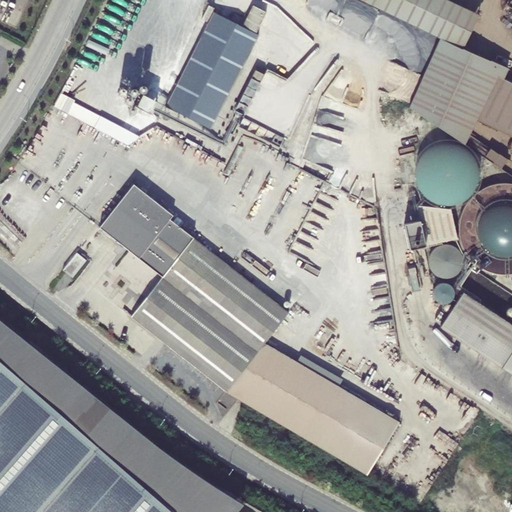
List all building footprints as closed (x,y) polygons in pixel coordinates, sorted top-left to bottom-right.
[(359,0),(439,39),(461,49),(478,15),(447,0),(359,0)] [(252,5),(242,25),(256,32),(266,12),(252,5)] [(259,34),(213,12),(165,107),(210,130),(259,34)] [(507,70),(461,49),(439,39),(409,107),(464,145),(476,120),(511,137),(511,82),(503,78),(507,70)] [(75,100),(62,93),(55,106),(68,113),(75,100)] [(491,147),(485,156),(501,168),(508,158),(491,147)] [(162,276),(193,237),(170,219),(173,215),(134,184),(99,227),(162,276)] [(450,209),(420,204),(422,220),(404,224),(409,249),(424,246),(424,241),(425,241),(426,246),(456,238),(450,209)] [(130,316),(225,391),(264,343),(288,312),(193,237),(162,276),(130,316)] [(86,260),(76,252),(62,269),(72,277),(86,260)] [(450,287),(438,279),(428,295),(440,302),(450,287)] [(442,303),(448,306),(456,290),(450,287),(442,303)] [(511,325),(462,292),(440,327),(511,374),(511,325)] [(0,511),(236,511),(243,503),(204,478),(169,453),(133,426),(113,410),(65,370),(0,316),(0,511)] [(225,392),(366,474),(398,421),(339,386),(343,379),(300,354),(296,361),(264,343),(225,391),(225,392)]
